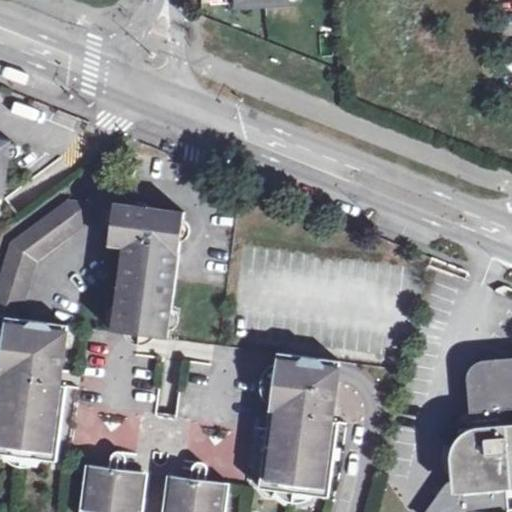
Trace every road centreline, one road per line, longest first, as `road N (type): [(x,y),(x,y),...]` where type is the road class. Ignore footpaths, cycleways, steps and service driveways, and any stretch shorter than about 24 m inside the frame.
road 1 (secondary): [(139,87),(511,250)]
road 2 (secondary): [(511,216),(154,56)]
road 3 (secondary): [(154,56),(0,0)]
road 4 (secondary): [(0,42),(139,87)]
